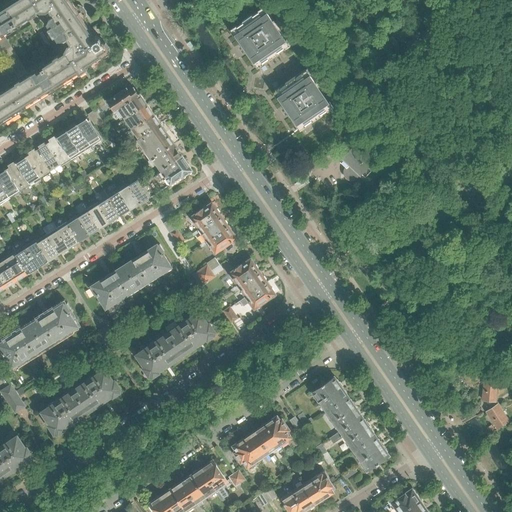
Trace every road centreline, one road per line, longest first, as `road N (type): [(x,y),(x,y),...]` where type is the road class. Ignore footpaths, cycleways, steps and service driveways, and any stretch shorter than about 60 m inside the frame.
road 1 (residential): [(319,295),(10,511)]
road 2 (residential): [(98,511),(351,341)]
road 3 (residential): [(0,312),(231,168)]
road 4 (residential): [(151,54),(0,151)]
road 5 (secondary): [(244,160),(146,17)]
road 6 (secondary): [(231,168),(319,295)]
road 7 (secondary): [(330,286),(244,160)]
road 8 (secondary): [(151,54),(231,168)]
road 9 (secondary): [(440,445),(363,332)]
road 10 (secondary): [(351,341),(428,454)]
